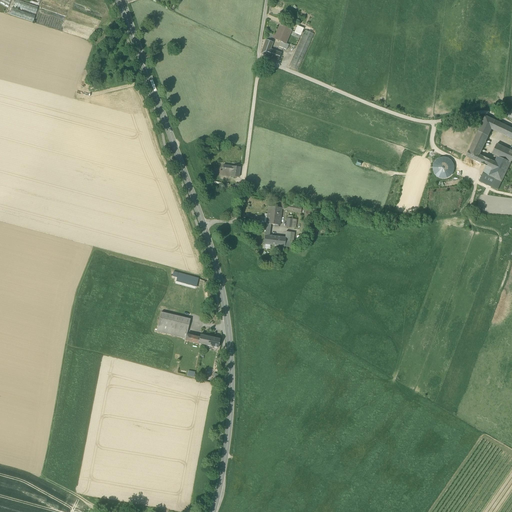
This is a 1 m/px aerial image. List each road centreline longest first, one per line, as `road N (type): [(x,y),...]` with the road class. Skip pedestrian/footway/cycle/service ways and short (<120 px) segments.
road 1 (secondary): [(212,511),(229,423),(230,363),(226,311),(202,221)]
road 2 (unclassified): [(258,58),(423,123),(484,113),(500,120)]
road 3 (secondary): [(202,221),(119,0)]
road 4 (unclassified): [(258,58),(238,222),(202,221)]
